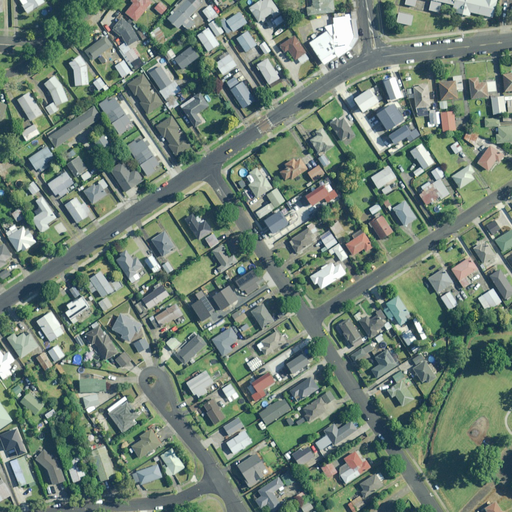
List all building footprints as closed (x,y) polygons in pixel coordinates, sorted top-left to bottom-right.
[(44,0),(20,0),(28,12),(45,1),(44,0)] [(131,0),(131,1),(134,2),(126,14),(137,21),(152,0),(131,0)] [(197,8),(188,0),(183,0),(172,12),(172,13),(168,18),(178,28),(182,24),(189,31),(196,23),(189,17),(197,8)] [(281,12),(272,0),(259,0),(249,7),(259,21),(271,13),(274,17),(281,12)] [(325,0),(313,0),(314,4),(307,5),(308,15),(335,12),(333,0),(328,0),(326,0),(325,0)] [(493,0),(430,0),(489,15),(493,0)] [(168,8),(161,1),(154,8),(162,15),(168,8)] [(218,12),(210,4),(203,11),(211,19),(218,12)] [(233,30),(234,32),(248,22),(241,11),(222,24),(228,33),(233,30)] [(414,15),(400,12),(398,22),(412,26),(414,15)] [(352,14),(331,17),(333,28),(311,43),(323,61),(336,51),(336,52),(337,54),(351,45),(356,37),(353,20),(352,14)] [(286,20),(282,15),(274,20),(278,26),(286,20)] [(118,46),(129,63),(140,57),(134,45),(140,41),(129,22),(124,17),(113,28),(121,35),(126,42),(118,46)] [(217,19),(209,24),(217,37),(225,32),(217,19)] [(336,52),(323,61),(325,65),(338,56),(339,57),(353,47),(359,38),(356,19),(353,20),(356,37),(351,45),(337,54),(336,52)] [(209,28),(198,35),(208,51),(219,43),(209,28)] [(249,31),(237,38),(246,52),(258,44),(249,31)] [(164,37),(161,32),(154,37),(157,42),(164,37)] [(307,51),(295,34),(280,45),(286,53),(289,50),(297,61),(299,59),(302,63),(309,58),(305,53),(307,51)] [(113,45),(106,35),(85,51),(92,61),(113,45)] [(200,56),(192,46),(175,59),(183,69),(200,56)] [(172,49),(165,54),(170,60),(176,56),(172,49)] [(222,60),(217,63),(224,73),(237,64),(228,51),(219,56),(222,60)] [(76,85),(89,84),(87,65),(81,55),(69,62),(74,70),(76,85)] [(280,77),(268,59),(258,66),(269,84),(280,77)] [(125,61),(116,67),(122,77),(132,71),(125,61)] [(162,65),(150,73),(162,91),(174,83),(162,65)] [(153,94),(149,87),(152,85),(144,73),(128,83),(135,95),(138,94),(142,101),(140,102),(147,114),(164,103),(157,92),(153,94)] [(258,98),(245,79),(243,81),(238,74),(227,82),(232,88),(230,89),(243,108),(258,98)] [(56,105),(68,100),(62,84),(55,75),(45,83),(52,93),(56,105)] [(454,76),(454,80),(441,81),(442,100),(459,99),(458,89),(463,89),(462,75),(454,76)] [(105,91),(108,88),(100,77),(93,82),(99,90),(103,87),(105,91)] [(496,81),(488,82),(478,82),(478,77),(470,78),(472,98),(489,96),(489,91),(497,90),(496,81)] [(429,84),(414,86),(417,108),(432,106),(429,84)] [(384,91),(380,92),(384,109),(396,106),(397,109),(404,107),(403,103),(405,103),(400,85),(391,87),(392,92),(385,94),(384,91)] [(31,91),(18,99),(30,120),(43,113),(31,91)] [(210,105),(200,92),(180,107),(196,128),(206,120),(200,112),(210,105)] [(387,123),(369,96),(356,104),(365,119),(361,122),(371,138),(375,136),(371,129),(375,126),(377,129),(387,123)] [(505,96),(492,97),(495,114),(507,112),(505,96)] [(9,105),(0,102),(0,128),(0,129),(9,105)] [(54,102),(46,107),(50,114),(58,110),(54,102)] [(102,116),(94,105),(49,137),(56,148),(102,116)] [(438,112),(430,113),(431,124),(439,123),(438,112)] [(455,112),(442,113),(443,131),(457,129),(455,112)] [(180,127),(172,116),(156,126),(165,139),(166,138),(171,145),(169,146),(176,156),(193,145),(186,134),(182,137),(177,129),(180,127)] [(338,116),(330,121),(342,140),(348,137),(351,140),(358,136),(345,116),(340,119),(338,116)] [(41,133),(35,124),(22,133),(27,142),(41,133)] [(417,124),(406,128),(410,138),(421,135),(417,124)] [(497,134),(497,142),(511,142),(511,125),(500,126),(500,134),(497,134)] [(335,145),(323,127),(317,131),(319,134),(311,140),(319,153),(324,150),(325,152),(335,145)] [(478,136),(467,131),(464,139),(475,144),(478,136)] [(107,135),(96,141),(110,165),(121,158),(107,135)] [(152,149),(142,135),(136,139),(139,144),(128,152),(143,172),(151,166),(143,155),(152,149)] [(458,140),(451,145),(456,153),(464,149),(458,140)] [(424,144),(411,152),(416,159),(417,158),(424,169),(435,162),(424,144)] [(48,164),(56,158),(48,145),(29,158),(37,171),(40,169),(42,171),(50,166),(48,164)] [(501,162),(506,155),(491,145),(478,163),(490,171),(497,160),(501,162)] [(324,154),(318,158),(324,167),(330,163),(324,154)] [(81,174),(85,181),(93,177),(80,156),(68,164),(76,177),(81,174)] [(309,169),(302,159),(297,162),(294,157),(285,163),(288,167),(280,172),(286,181),(291,177),(293,180),(295,178),(296,180),(301,177),(299,175),(309,169)] [(130,173),(123,161),(110,169),(125,192),(144,179),(137,168),(130,173)] [(475,171),(470,164),(452,177),(461,188),(475,178),(472,174),(475,171)] [(326,173),(320,165),(309,173),(315,181),(326,173)] [(396,176),(390,166),(372,177),(378,187),(396,176)] [(424,172),(421,167),(414,171),(417,176),(424,172)] [(447,176),(441,167),(432,172),(438,180),(436,182),(434,179),(421,186),(423,189),(420,190),(422,193),(420,194),(427,205),(441,196),(443,199),(451,194),(442,179),(447,176)] [(261,175),(257,168),(249,173),(251,176),(249,178),(251,183),(248,184),(258,199),(274,188),(264,173),(261,175)] [(67,187),(73,183),(65,171),(48,183),(56,195),(59,193),(61,197),(69,191),(67,187)] [(100,184),(97,186),(95,183),(84,191),(92,203),(107,194),(104,189),(108,187),(103,179),(98,182),(100,184)] [(36,181),(28,186),(33,194),(42,188),(36,181)] [(393,190),(389,186),(382,190),(386,195),(393,190)] [(256,213),(260,218),(286,201),(277,187),(267,194),(272,202),(256,213)] [(58,219),(42,196),(36,200),(40,206),(34,211),(37,215),(32,218),(42,232),(50,226),(48,223),(53,219),(55,222),(58,219)] [(87,212),(91,210),(85,202),(81,204),(76,197),(65,205),(78,223),(89,215),(87,212)] [(406,200),(394,208),(406,226),(418,218),(406,200)] [(382,208),(378,203),(369,208),(373,214),(382,208)] [(21,207),(12,213),(17,221),(26,216),(21,207)] [(286,209),(274,217),(286,235),(298,226),(286,209)] [(372,222),(370,223),(381,240),(395,231),(382,211),(370,218),(372,222)] [(194,213),(185,219),(199,240),(213,231),(205,219),(200,223),(194,213)] [(344,229),(339,221),(331,226),(336,234),(344,229)] [(6,232),(19,251),(23,248),(25,251),(32,246),(31,244),(36,241),(28,229),(26,230),(25,227),(19,230),(15,224),(10,228),(11,229),(6,232)] [(314,233),(310,227),(289,241),(298,253),(316,241),(312,235),(314,233)] [(367,252),(375,247),(362,229),(353,236),(355,239),(346,245),(354,256),(364,249),(367,252)] [(511,229),(496,240),(505,253),(511,248),(511,229)] [(175,247),(165,231),(152,239),(163,257),(171,252),(170,250),(175,247)] [(338,242),(332,234),(322,241),(329,249),(338,242)] [(491,261),(498,257),(487,239),(474,247),(484,263),(490,259),(491,261)] [(227,250),(223,243),(213,250),(223,264),(218,267),(221,272),(238,261),(235,256),(230,259),(225,252),(227,250)] [(0,268),(7,264),(5,262),(13,257),(5,244),(0,246),(0,268)] [(342,262),(349,257),(340,244),(329,251),(331,255),(335,252),(342,262)] [(122,256),(117,259),(133,283),(141,277),(138,273),(145,268),(137,256),(133,259),(126,249),(120,254),(122,256)] [(152,255),(145,260),(154,272),(161,268),(152,255)] [(471,256),(452,268),(465,288),(471,284),(467,278),(479,270),(471,256)] [(169,261),(162,265),(167,273),(174,269),(169,261)] [(336,267),(333,262),(311,276),(315,284),(317,282),(322,289),(346,273),(341,264),(336,267)] [(511,286),(511,270),(510,267),(499,274),(501,276),(497,279),(504,291),(511,286)] [(11,274),(7,268),(0,273),(0,276),(3,280),(11,274)] [(454,283),(444,268),(429,278),(439,293),(454,283)] [(110,283),(101,271),(90,279),(92,281),(87,284),(93,292),(97,289),(103,298),(121,286),(116,279),(110,283)] [(247,286),(241,277),(230,284),(242,303),(257,293),(251,284),(247,286)] [(157,290),(144,299),(150,308),(169,294),(160,282),(154,287),(157,290)] [(74,286),(70,289),(75,298),(80,295),(74,286)] [(503,301),(494,287),(478,298),(487,312),(503,301)] [(450,291),(441,297),(451,311),(460,304),(450,291)] [(398,295),(387,303),(389,307),(384,310),(390,319),(394,316),(401,326),(408,321),(406,317),(411,314),(398,295)] [(93,311),(83,297),(75,303),(74,301),(67,305),(70,309),(66,312),(75,323),(93,311)] [(108,297),(98,303),(104,312),(114,306),(108,297)] [(264,303),(252,311),(263,329),(276,321),(264,303)] [(184,314),(177,304),(156,318),(162,327),(174,319),(178,324),(186,319),(183,315),(184,314)] [(66,332),(53,311),(37,321),(50,341),(66,332)] [(121,338),(131,342),(137,330),(139,332),(143,325),(121,313),(113,329),(123,334),(121,338)] [(368,316),(360,322),(371,338),(380,332),(378,330),(386,325),(379,315),(371,320),(368,316)] [(227,325),(222,329),(224,331),(212,340),(224,357),(234,350),(230,344),(239,338),(231,326),(229,328),(227,325)] [(105,334),(100,326),(86,334),(92,344),(96,342),(106,361),(119,353),(108,333),(105,334)] [(412,330),(403,336),(408,345),(417,339),(412,330)] [(16,333),(8,338),(21,358),(38,346),(30,334),(28,335),(26,332),(19,337),(16,333)] [(193,358),(208,344),(199,334),(198,335),(194,332),(189,337),(189,338),(186,341),(188,344),(176,355),(185,365),(190,360),(193,364),(196,361),(193,358)] [(280,336),(277,332),(257,345),(264,356),(287,341),(283,334),(280,336)] [(174,335),(166,342),(173,350),(181,343),(174,335)] [(384,339),(381,335),(376,339),(379,343),(384,339)] [(145,337),(134,343),(139,352),(150,346),(145,337)] [(58,344),(48,351),(56,361),(65,355),(58,344)] [(0,348),(0,374),(4,379),(12,373),(9,369),(12,367),(9,364),(16,359),(10,351),(4,355),(0,348)] [(399,364),(389,349),(376,358),(380,364),(372,370),(378,379),(399,364)] [(285,368),(289,373),(292,371),(295,376),(307,368),(295,350),(283,359),(288,366),(285,368)] [(132,359),(125,351),(116,360),(123,368),(132,359)] [(54,365),(45,352),(37,358),(46,370),(54,365)] [(417,366),(413,369),(423,382),(427,379),(430,383),(439,376),(421,353),(412,359),(417,366)] [(264,364),(258,355),(247,363),(253,371),(264,364)] [(275,369),(271,363),(262,369),(266,375),(275,369)] [(215,384),(207,371),(187,383),(194,394),(196,393),(199,398),(208,392),(206,389),(215,384)] [(406,377),(402,371),(393,377),(397,383),(406,377)] [(302,399),(320,388),(312,376),(290,390),(294,397),(298,394),(302,399)] [(106,379),(80,379),(80,392),(106,392),(106,379)] [(408,389),(403,380),(388,389),(393,397),(396,395),(403,407),(415,400),(411,394),(417,390),(414,385),(408,389)] [(231,383),(222,388),(231,402),(240,396),(231,383)] [(23,389),(19,384),(11,391),(15,396),(23,389)] [(45,403),(30,391),(21,401),(37,414),(45,403)] [(336,399),(330,391),(303,408),(306,413),(303,416),(308,424),(328,411),(325,406),(336,399)] [(141,416),(126,396),(108,409),(110,412),(109,413),(123,433),(137,423),(135,420),(141,416)] [(214,398),(204,405),(208,411),(207,412),(215,426),(227,418),(214,398)] [(272,403),(266,407),(267,409),(260,414),(268,425),(292,409),(284,398),(273,405),(272,403)] [(0,428),(13,420),(0,400),(0,428)] [(54,409),(45,414),(47,418),(56,413),(54,409)] [(335,446),(358,429),(352,420),(339,429),(335,424),(324,432),(327,435),(315,443),(321,452),(333,443),(335,446)] [(262,421),(258,424),(262,430),(266,427),(262,421)] [(140,459),(163,445),(152,429),(140,436),(142,439),(132,446),(140,459)] [(246,430),(227,443),(235,455),(254,442),(246,430)] [(271,437),(262,443),(265,447),(271,443),(273,447),(276,445),(271,437)] [(116,478),(106,446),(91,451),(102,483),(116,478)] [(301,466),(315,455),(309,446),(303,451),(301,449),(293,455),(301,466)] [(61,461),(45,448),(36,459),(48,470),(53,485),(67,480),(61,461)] [(186,467),(173,448),(161,456),(168,466),(164,469),(170,478),(186,467)] [(81,450),(65,455),(75,484),(91,478),(81,450)] [(345,486),(372,468),(367,460),(363,462),(357,451),(344,459),(347,463),(340,467),(340,478),(345,486)] [(268,469),(257,453),(237,466),(247,481),(246,482),(250,488),(260,482),(259,481),(265,477),(263,472),(268,469)] [(35,481),(25,455),(10,461),(7,454),(3,456),(12,479),(17,478),(20,487),(35,481)] [(338,472),(331,461),(321,467),(328,479),(338,472)] [(158,464),(137,472),(141,485),(163,477),(158,464)] [(290,471),(281,476),(287,486),(296,481),(290,471)] [(384,485),(376,473),(361,484),(364,489),(361,491),(365,497),(384,485)] [(285,485),(280,477),(258,491),(262,496),(256,500),(261,509),(267,505),(271,511),(275,511),(284,507),(282,504),(283,503),(282,501),(288,497),(285,493),(280,497),(276,491),(285,485)] [(0,501),(12,494),(3,478),(0,479),(0,501)] [(499,486),(491,494),(497,500),(505,492),(499,486)] [(309,495),(306,490),(297,496),(300,501),(309,495)] [(367,504),(360,495),(348,504),(354,511),(357,510),(358,511),(367,504)] [(310,499),(300,505),(304,511),(306,511),(314,507),(310,499)] [(505,511),(497,500),(485,508),(487,511),(505,511)]
